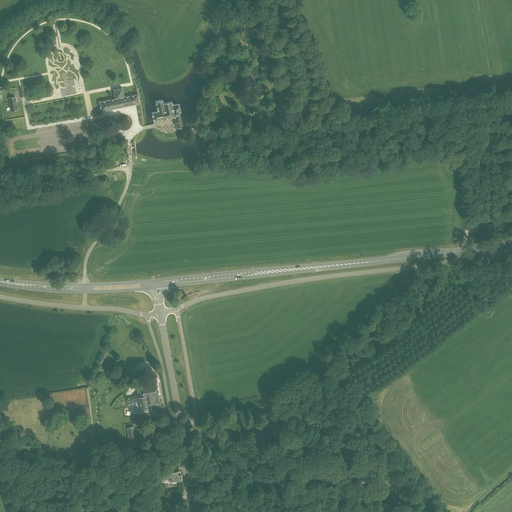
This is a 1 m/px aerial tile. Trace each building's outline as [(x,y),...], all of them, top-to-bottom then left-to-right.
[(115,98),(99,101),(101,111),(139,103),(138,94),(124,97),(122,88),(113,90),(115,98)] [(70,93),(64,94),(65,101),(79,99),(79,92),(70,93)] [(18,109),(17,105),(15,96),(8,98),(11,111),(18,109)] [(183,125),(179,112),(181,111),(179,103),(173,104),(173,103),(172,103),(172,101),(163,103),(162,99),(155,100),(158,111),(152,112),(154,121),(175,117),(178,128),(182,127),(182,128),(184,129),(185,128),(186,127),(185,125),(184,125),(183,125)] [(129,397),(130,404),(136,403),(138,414),(153,411),(151,404),(160,402),(157,385),(146,387),(146,383),(136,385),(138,395),(129,397)] [(134,426),(126,428),(129,441),(136,439),(134,426)] [(163,479),(172,478),(173,481),(182,479),(181,474),(180,474),(180,471),(175,472),(172,472),(162,474),(163,479)]
